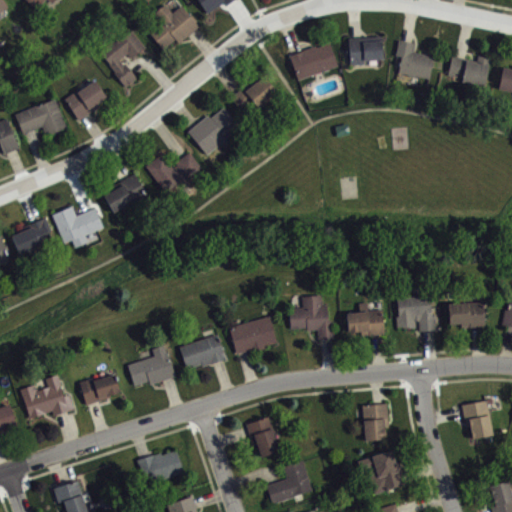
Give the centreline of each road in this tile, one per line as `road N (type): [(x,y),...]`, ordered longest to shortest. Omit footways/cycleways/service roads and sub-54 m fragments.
road 1 (residential): [(0,193),(137,125),(233,44),(298,11),(331,0),(428,5),(511,22)]
road 2 (residential): [(0,470),(288,379),(511,363)]
road 3 (residential): [(418,368),(453,511)]
